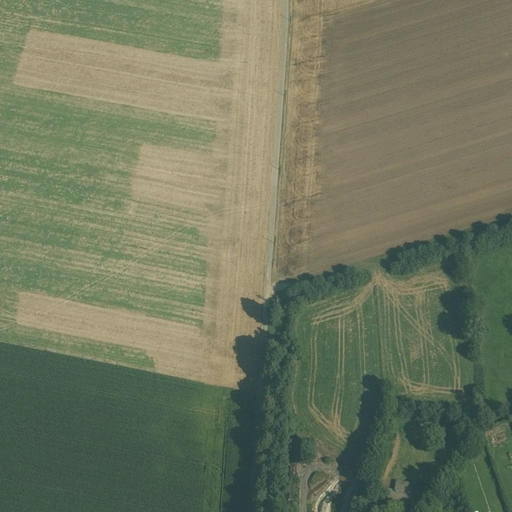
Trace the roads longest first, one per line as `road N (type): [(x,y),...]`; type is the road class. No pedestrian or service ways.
road 1 (track): [(283,0),(250,511)]
road 2 (track): [(265,291),(511,216)]
